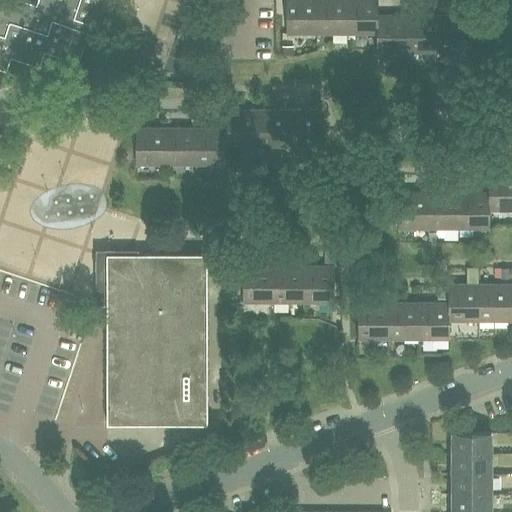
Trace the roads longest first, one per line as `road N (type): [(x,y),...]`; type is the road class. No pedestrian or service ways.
road 1 (residential): [(141,511),(384,419)]
road 2 (residential): [(384,419),(511,371)]
